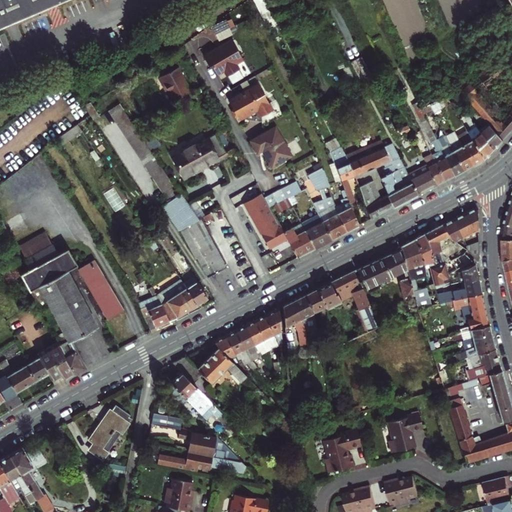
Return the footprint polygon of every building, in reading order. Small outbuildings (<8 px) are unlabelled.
[(0,0),(0,27),(63,0),(0,0)] [(253,0),(261,13),(272,8),(267,0),(253,0)] [(502,30),(511,24),(511,5),(511,3),(493,12),(502,30)] [(224,24),(212,30),(218,42),(230,36),(224,24)] [(204,57),(206,60),(208,59),(217,75),(224,71),(227,77),(239,70),(236,65),(243,61),(232,41),(204,57)] [(475,110),(502,139),(511,128),(511,108),(502,120),(479,93),(511,68),(511,50),(484,71),(478,76),(468,84),(458,91),(475,110)] [(472,67),(478,76),(484,71),(478,63),(472,67)] [(160,76),(173,101),(191,91),(178,66),(160,76)] [(462,76),(450,85),(456,93),(458,91),(468,84),(462,76)] [(347,85),(351,94),(363,87),(359,79),(347,85)] [(227,101),(239,120),(257,109),(261,116),(272,109),(257,83),(227,101)] [(442,108),(451,103),(448,96),(438,101),(442,108)] [(438,101),(430,105),(433,110),(436,117),(444,112),(442,108),(438,101)] [(436,152),(432,154),(446,180),(455,175),(437,140),(424,115),(421,109),(418,102),(413,105),(422,123),(421,123),(431,142),(432,141),(436,148),(434,149),(436,152)] [(92,103),(85,108),(90,116),(93,121),(101,116),(92,103)] [(108,111),(156,183),(159,188),(163,194),(166,192),(172,200),(180,195),(120,104),(108,111)] [(424,115),(433,110),(430,105),(421,109),(424,115)] [(475,110),(468,114),(494,149),(502,139),(475,110)] [(476,135),(472,139),(484,159),(494,149),(468,114),(465,117),(476,135)] [(397,122),(403,134),(411,131),(407,124),(403,119),(397,122)] [(60,145),(82,130),(78,124),(56,140),(60,145)] [(274,127),(250,141),(258,153),(262,151),(272,167),(292,155),(283,139),(282,140),(274,127)] [(466,128),(456,134),(473,166),(484,159),(472,139),(466,128)] [(420,131),(418,133),(416,134),(423,146),(427,144),(420,131)] [(173,154),(183,174),(226,152),(216,132),(173,154)] [(473,166),(456,134),(455,132),(446,137),(464,171),(473,166)] [(399,140),(397,134),(389,138),(392,144),(399,157),(400,159),(405,157),(397,141),(399,140)] [(464,171),(446,137),(446,136),(437,140),(455,175),(464,171)] [(43,149),(44,151),(45,153),(57,146),(54,141),(43,149)] [(369,170),(383,164),(390,161),(384,148),(382,142),(360,151),(369,170)] [(418,194),(410,179),(400,159),(399,157),(392,144),(384,148),(390,161),(383,164),(384,168),(382,169),(385,176),(381,178),(388,194),(394,207),(418,194)] [(354,176),(369,170),(360,151),(346,157),(349,162),(354,176)] [(446,180),(432,154),(431,152),(423,156),(429,169),(438,185),(446,180)] [(334,161),(322,167),(329,186),(332,195),(345,190),(342,181),(337,167),(334,161)] [(354,176),(349,162),(337,167),(342,181),(345,190),(347,197),(347,198),(354,213),(359,211),(346,180),(354,176)] [(329,186),(322,167),(307,174),(316,191),(319,190),(322,199),(313,203),(322,221),(332,239),(347,231),(338,213),(334,203),(332,196),(326,198),(323,189),(329,186)] [(429,169),(410,179),(418,194),(438,185),(429,169)] [(25,175),(34,190),(42,186),(34,170),(25,175)] [(0,188),(0,207),(34,190),(25,175),(0,188)] [(394,207),(388,194),(381,198),(373,181),(364,185),(368,194),(379,215),(394,207)] [(301,191),(297,182),(265,199),(270,207),(274,205),(288,198),(293,195),(301,191)] [(368,194),(364,185),(358,187),(370,219),(379,215),(368,194)] [(115,188),(105,194),(116,211),(126,205),(115,188)] [(283,232),(270,207),(265,199),(262,193),(244,203),(269,249),(287,239),(283,232)] [(182,197),(163,210),(178,231),(181,229),(199,219),(181,194),(180,195),(182,197)] [(182,197),(180,195),(172,200),(161,207),(163,210),(182,197)] [(288,198),(291,205),(297,202),(293,195),(288,198)] [(511,196),(504,225),(502,240),(511,240),(511,196)] [(347,231),(360,225),(354,213),(347,198),(347,197),(334,203),(338,213),(347,231)] [(278,212),(280,211),(291,205),(288,198),(274,205),(278,212)] [(291,205),(280,211),(283,215),(281,216),(286,226),(293,223),(295,226),(301,223),(291,205)] [(476,208),(452,220),(462,237),(477,229),(476,208)] [(226,264),(207,228),(202,217),(199,219),(181,229),(196,259),(198,257),(208,276),(225,268),(226,264)] [(453,241),(462,237),(452,220),(442,225),(448,237),(449,238),(453,241)] [(322,221),(312,226),(322,244),(332,239),(322,221)] [(442,225),(425,233),(434,265),(444,262),(438,240),(448,237),(442,225)] [(322,244),(312,226),(305,230),(315,248),(322,244)] [(315,248),(305,230),(296,234),(293,227),(283,232),(287,239),(297,257),(315,248)] [(68,270),(77,265),(67,248),(59,252),(52,241),(51,242),(45,231),(18,245),(24,256),(23,257),(29,269),(20,273),(40,311),(50,305),(66,335),(56,341),(57,342),(73,373),(84,367),(69,340),(76,336),(77,338),(91,331),(90,328),(97,324),(68,270)] [(429,267),(434,265),(425,233),(416,238),(423,261),(423,269),(429,268),(429,267)] [(425,276),(423,269),(423,261),(416,238),(400,246),(400,248),(406,270),(409,277),(409,280),(413,279),(425,276)] [(511,240),(502,240),(503,261),(511,258),(511,240)] [(477,241),(466,245),(468,249),(466,251),(477,261),(478,261),(477,241)] [(444,264),(447,273),(459,266),(461,268),(475,263),(455,247),(449,251),(454,258),(444,264)] [(400,248),(357,270),(365,289),(406,270),(400,248)] [(89,261),(119,313),(124,310),(94,258),(89,261)] [(511,258),(503,261),(505,271),(511,269),(511,258)] [(108,319),(119,313),(89,261),(78,267),(108,319)] [(444,262),(434,265),(429,267),(429,268),(432,281),(448,276),(447,273),(444,264),(444,262)] [(475,263),(461,270),(463,281),(478,278),(475,263)] [(0,269),(7,283),(12,280),(6,268),(11,265),(10,264),(0,269)] [(18,277),(11,265),(6,268),(12,280),(18,277)] [(190,271),(180,278),(182,282),(193,275),(190,271)] [(317,290),(326,308),(340,301),(336,293),(348,287),(351,293),(367,332),(378,327),(359,281),(358,282),(354,271),(317,290)] [(182,282),(197,304),(207,297),(205,294),(200,287),(193,275),(182,282)] [(414,296),(409,280),(409,277),(400,279),(399,281),(403,298),(405,298),(414,296)] [(169,321),(197,304),(182,282),(180,278),(156,295),(169,321)] [(444,295),(445,301),(481,292),(478,278),(463,281),(465,287),(443,292),(444,295)] [(414,296),(417,307),(432,304),(429,289),(416,293),(413,279),(409,280),(414,296)] [(169,321),(156,295),(151,287),(148,288),(153,297),(138,303),(149,330),(169,321)] [(317,290),(305,296),(313,313),(318,311),(320,313),(321,321),(329,319),(326,308),(317,290)] [(463,305),(469,330),(489,325),(481,292),(445,301),(446,306),(460,302),(460,306),(463,305)] [(313,313),(305,296),(291,302),(304,328),(311,324),(307,316),(313,313)] [(306,341),(304,328),(291,302),(282,307),(284,327),(293,323),(298,333),(299,342),(306,341)] [(278,308),(263,316),(279,346),(282,344),(278,308)] [(263,316),(254,321),(269,351),(275,348),(279,346),(263,316)] [(269,351),(254,321),(245,326),(257,350),(255,352),(258,357),(260,355),(269,351)] [(489,325),(469,330),(466,330),(460,332),(461,333),(462,338),(463,341),(472,338),(490,332),(489,325)] [(245,326),(235,331),(250,360),(253,359),(258,357),(255,352),(257,350),(245,326)] [(235,331),(225,336),(238,360),(240,359),(243,364),(245,363),(250,360),(235,331)] [(290,331),(285,331),(287,351),(294,350),(293,340),(291,340),(290,331)] [(472,338),(473,345),(492,339),(490,332),(472,338)] [(238,360),(225,336),(213,342),(219,348),(237,367),(241,365),(243,364),(240,359),(238,360)] [(431,350),(441,347),(439,339),(429,342),(431,350)] [(457,362),(472,355),(494,348),(492,339),(473,345),(474,348),(455,354),(457,362)] [(27,364),(36,380),(48,372),(53,380),(62,375),(64,379),(73,373),(57,342),(37,354),(39,357),(27,364)] [(240,382),(246,376),(242,373),(237,367),(219,348),(197,369),(185,357),(173,363),(181,372),(192,384),(204,377),(211,383),(227,368),(240,382)] [(462,382),(478,376),(500,369),(494,348),(472,355),(476,367),(468,370),(467,368),(463,369),(463,371),(459,373),(460,377),(462,382)] [(0,361),(0,366),(6,377),(15,392),(36,380),(27,364),(24,366),(13,373),(5,359),(0,361)] [(435,363),(442,383),(449,381),(442,361),(435,363)] [(501,423),(504,422),(511,419),(511,411),(500,369),(478,376),(481,385),(490,382),(501,423)] [(192,384),(181,372),(170,383),(200,414),(206,409),(212,415),(217,419),(222,414),(192,384)] [(0,400),(15,392),(6,377),(0,380),(0,400)] [(92,443),(88,450),(101,460),(107,452),(101,448),(114,430),(120,433),(121,434),(128,424),(125,421),(129,415),(114,404),(110,411),(108,410),(88,440),(92,443)] [(448,408),(459,440),(472,436),(461,404),(448,408)] [(206,409),(200,414),(206,421),(212,415),(206,409)] [(386,436),(389,449),(413,443),(409,426),(421,424),(417,410),(410,412),(409,410),(396,413),(397,415),(386,418),(390,435),(386,436)] [(182,419),(153,413),(151,424),(180,430),(182,419)] [(222,414),(217,419),(233,436),(238,431),(222,414)] [(344,448),(348,447),(360,445),(356,428),(339,432),(339,436),(323,440),(327,457),(323,458),(326,472),(353,466),(350,454),(346,455),(344,448)] [(107,452),(120,433),(114,430),(101,448),(107,452)] [(190,441),(188,452),(223,459),(224,451),(214,449),(216,437),(180,430),(178,438),(190,441)] [(511,430),(507,432),(474,444),(461,449),(466,462),(511,447),(511,430)] [(459,440),(461,449),(474,444),(472,436),(459,440)] [(21,448),(9,456),(37,503),(42,511),(44,511),(50,505),(44,494),(42,495),(28,471),(32,468),(32,467),(44,460),(36,446),(24,453),(21,448)] [(186,465),(159,460),(158,464),(197,471),(197,466),(210,469),(211,467),(241,473),(242,464),(242,463),(223,459),(188,452),(186,462),(186,465)] [(0,460),(0,464),(11,484),(16,482),(31,506),(37,503),(9,456),(0,460)] [(159,456),(159,460),(186,465),(186,462),(159,456)] [(106,474),(124,478),(126,467),(108,463),(106,474)] [(18,495),(11,484),(0,464),(0,490),(6,502),(18,495)] [(482,482),(487,504),(510,499),(507,488),(504,476),(482,482)] [(190,496),(191,490),(193,482),(173,479),(171,488),(166,487),(163,502),(168,503),(167,507),(190,511),(193,497),(190,496)] [(412,481),(400,484),(395,485),(394,483),(384,485),(390,510),(394,509),(395,510),(409,507),(408,503),(417,501),(412,481)] [(374,511),(369,489),(360,491),(360,494),(355,495),(342,498),(345,511),(374,511)] [(225,498),(223,511),(247,511),(248,509),(261,510),(263,495),(229,492),(228,498),(225,498)] [(511,511),(511,498),(510,499),(487,504),(474,508),(475,511),(511,511)] [(12,511),(6,502),(0,505),(0,511),(12,511)]
